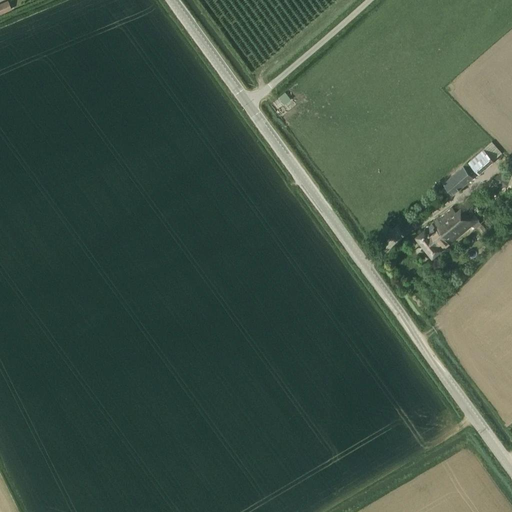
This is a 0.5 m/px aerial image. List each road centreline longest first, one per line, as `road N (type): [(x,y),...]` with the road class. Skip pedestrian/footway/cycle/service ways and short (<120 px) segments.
road 1 (tertiary): [(511,468),(248,106)]
road 2 (unclassified): [(248,106),(369,0)]
road 3 (tertiary): [(248,106),(172,0)]
